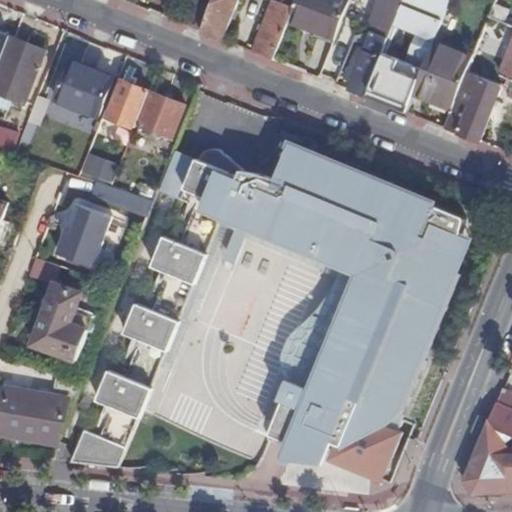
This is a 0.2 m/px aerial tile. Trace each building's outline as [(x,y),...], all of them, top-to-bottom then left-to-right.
[(204,0),(200,0),(191,26),(205,31),(216,4),(204,0)] [(217,0),(216,4),(205,31),(226,39),(241,0),(217,0)] [(278,0),(277,0),(256,52),(276,59),(291,20),(296,7),(278,0)] [(352,0),(350,0),(298,0),(296,7),(291,20),(337,39),(352,0)] [(452,0),(405,0),(391,38),(387,46),(368,96),(387,103),(408,112),(416,93),(436,42),(452,0)] [(391,38),(405,0),(382,0),(374,22),(377,24),(374,31),(391,38)] [(503,8),(499,20),(511,25),(511,19),(507,17),(509,11),(503,8)] [(0,68),(12,36),(0,31),(0,68)] [(387,46),(391,38),(374,31),(371,40),(387,46)] [(47,50),(15,37),(0,76),(0,89),(15,96),(15,98),(27,103),(47,50)] [(368,96),(387,46),(371,40),(351,89),(359,92),(368,96)] [(475,58),(436,42),(416,93),(455,108),(470,71),(473,64),(475,58)] [(511,51),(503,75),(511,78),(511,51)] [(116,77),(74,61),(58,100),(100,117),(116,77)] [(479,67),(473,64),(470,71),(477,74),(479,67)] [(470,71),(455,108),(448,127),(482,141),(494,107),(499,109),(502,103),(497,101),(504,85),(477,74),(470,71)] [(138,128),(153,91),(125,80),(110,117),(138,128)] [(187,105),(154,91),(141,126),(167,137),(166,142),(171,143),(173,139),(174,140),(187,105)] [(21,133),(0,126),(0,146),(15,151),(21,133)] [(201,161),(177,150),(161,191),(197,205),(182,243),(166,237),(154,267),(170,273),(155,310),(139,304),(127,334),(142,340),(127,378),(111,371),(99,401),(115,408),(103,437),(97,435),(91,452),(80,448),(74,463),(122,469),(164,365),(224,216),(235,221),(236,219),(297,244),(334,258),(334,263),(335,267),(338,269),(341,271),(344,272),(347,271),(350,270),(355,267),(397,284),(381,313),(354,297),(325,348),(330,350),(330,351),(339,357),(324,393),(290,379),(282,398),(287,400),(276,426),(283,429),(281,433),(282,436),(282,438),(286,441),(311,451),(316,439),(342,442),(335,458),(385,479),(404,434),(399,431),(464,273),(456,270),(468,221),(468,219),(379,181),(379,180),(285,141),(283,148),(290,152),(279,178),(274,191),(242,177),(245,170),(226,153),(222,150),(219,149),(215,149),(212,149),(209,150),(206,152),(203,155),(201,161)] [(279,178),(245,170),(242,177),(274,191),(279,178)] [(115,186),(102,182),(96,194),(137,209),(139,206),(153,211),(156,203),(120,188),(115,186)] [(115,217),(80,205),(62,255),(96,268),(102,254),(107,255),(108,251),(104,249),(113,224),(117,225),(119,220),(115,219),(115,217)] [(224,216),(164,365),(173,369),(229,230),(349,280),(340,296),(329,311),(323,319),(313,329),(302,341),(299,347),(295,356),(290,379),(324,393),(339,357),(330,351),(330,350),(325,348),(354,297),(381,313),(397,284),(355,267),(350,270),(347,271),(344,272),(341,271),(338,269),(335,267),(334,263),(334,258),(297,244),(236,219),(235,221),(224,216)] [(85,293),(59,283),(46,318),(51,320),(42,344),(80,358),(96,314),(80,308),(85,293)] [(85,381),(59,372),(53,406),(8,398),(1,434),(60,446),(85,381)] [(511,492),(511,392),(505,390),(497,409),(467,481),(477,494),(511,492)] [(283,429),(276,426),(271,439),(280,443),(282,438),(282,436),(281,433),(283,429)] [(87,431),(80,448),(91,452),(97,435),(87,431)]
